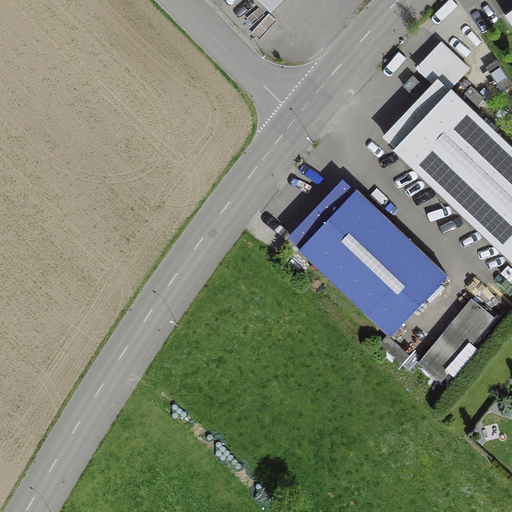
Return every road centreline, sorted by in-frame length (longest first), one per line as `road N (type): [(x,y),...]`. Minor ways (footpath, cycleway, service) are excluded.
road 1 (unclassified): [(22,511),(189,254),(399,0)]
road 2 (unknown): [(297,115),(483,286)]
